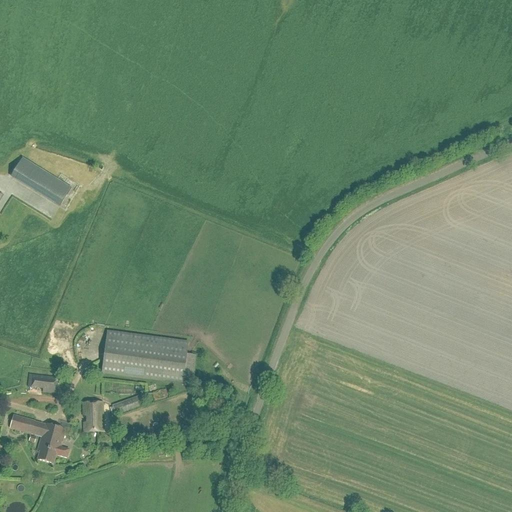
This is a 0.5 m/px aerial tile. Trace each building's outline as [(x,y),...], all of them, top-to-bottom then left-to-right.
[(21,160),(11,178),(61,207),(71,189),(21,160)] [(108,333),(102,374),(180,387),(187,344),(108,333)] [(60,379),(30,375),(28,389),(43,391),(43,394),(58,396),(60,379)] [(91,381),(89,393),(97,394),(99,382),(91,381)] [(112,406),(116,417),(145,406),(141,396),(112,406)] [(82,404),(83,418),(86,417),(86,424),(83,424),(83,434),(104,433),(103,404),(82,404)] [(56,456),(57,457),(67,460),(70,450),(61,448),(66,431),(45,425),(45,426),(35,423),(14,417),(10,430),(41,438),(38,451),(40,452),(38,461),(53,465),(56,456)]
